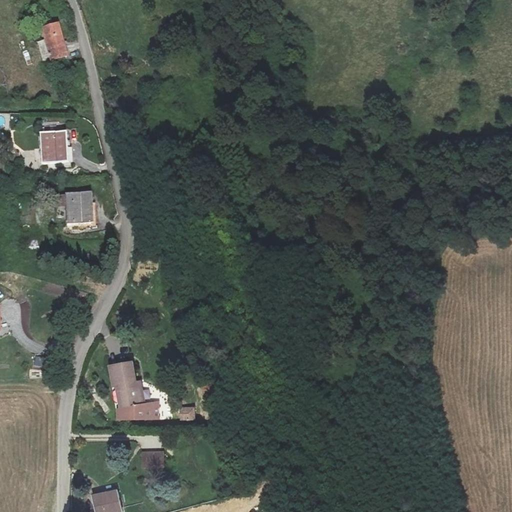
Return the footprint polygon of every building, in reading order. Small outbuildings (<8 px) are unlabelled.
[(70,65),(58,25),(43,29),(46,40),(38,42),(44,64),(52,62),(54,69),(70,65)] [(68,150),(67,133),(41,135),(41,150),(35,150),(35,158),(42,157),(42,165),(56,164),(56,167),(69,168),(68,163),(66,164),(65,150),(68,150)] [(88,215),(93,215),(92,194),(66,196),(66,197),(67,208),(67,226),(72,225),(72,229),(84,228),(83,225),(89,225),(88,215)] [(67,208),(66,197),(56,197),(56,209),(67,208)] [(37,243),(27,244),(28,251),(38,251),(37,243)] [(111,367),(115,387),(117,387),(123,385),(124,390),(120,391),(123,408),(120,408),(118,409),(118,420),(159,420),(159,405),(156,403),(146,404),(143,387),(138,388),(137,383),(134,363),(111,367)] [(180,421),(196,420),(195,406),(179,407),(180,421)] [(164,467),(164,453),(144,453),(144,468),(164,467)] [(104,499),(96,501),(95,496),(92,497),(94,507),(97,506),(97,511),(120,511),(123,511),(119,491),(103,495),(104,499)]
